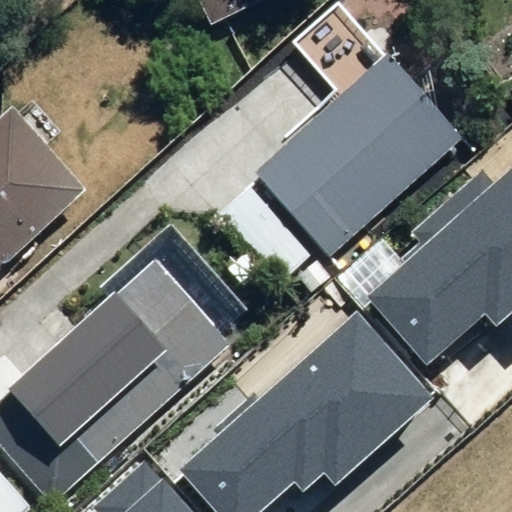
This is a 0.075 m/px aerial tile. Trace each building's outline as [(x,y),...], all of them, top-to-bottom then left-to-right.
[(188,0),(204,36),(288,0),(188,0)] [(252,178),(329,264),(464,143),(454,132),(453,133),(338,6),(289,50),(337,103),(252,178)] [(0,275),(85,198),(10,115),(0,124),(0,275)] [(511,164),(493,181),(483,170),(414,232),(423,242),(405,258),(409,263),(366,302),(427,369),(485,317),(495,328),(511,312),(511,164)] [(20,385),(96,470),(230,351),(214,333),(241,309),(170,230),(99,294),(109,306),(20,385)] [(336,484),(434,397),(357,311),(259,398),(254,393),(214,429),(219,434),(181,468),(219,511),(258,511),(294,480),(304,492),(326,473),(336,484)] [(0,511),(32,511),(67,482),(2,408),(0,409),(0,511)] [(191,511),(145,462),(93,509),(95,511),(191,511)]
